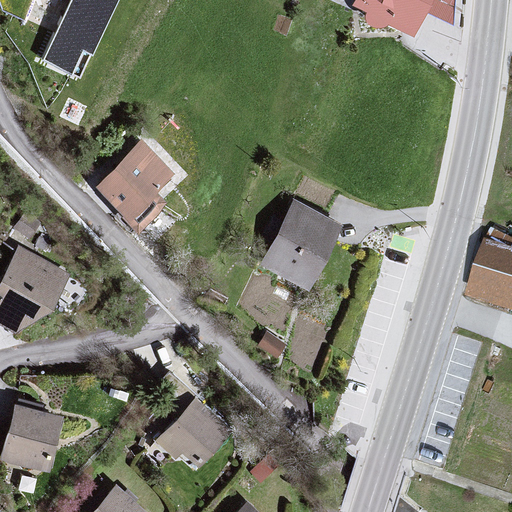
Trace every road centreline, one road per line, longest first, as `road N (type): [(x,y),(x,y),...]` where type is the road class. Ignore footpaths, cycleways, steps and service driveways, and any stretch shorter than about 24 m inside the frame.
road 1 (secondary): [(363,511),(468,149),(483,0)]
road 2 (residential): [(403,511),(184,321)]
road 3 (residential): [(184,321),(0,106)]
road 4 (residential): [(184,321),(0,366)]
